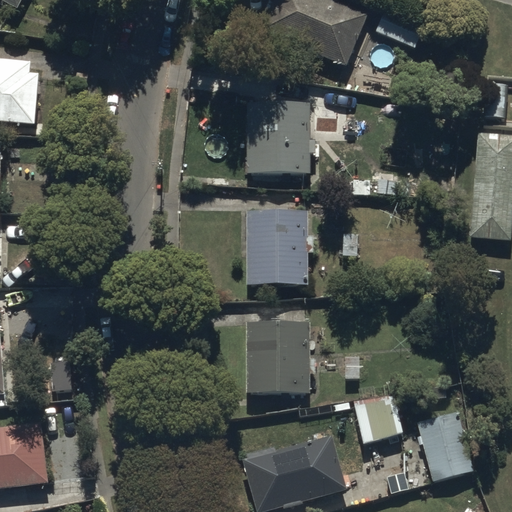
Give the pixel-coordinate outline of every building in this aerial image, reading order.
[(0,0),(19,10),(24,0),(0,0)] [(325,0),(273,0),(260,32),(347,68),(368,17),(325,0)] [(384,12),(376,32),(415,46),(423,26),(384,12)] [(0,61),(0,121),(35,125),(40,77),(29,76),(30,65),(0,61)] [(487,86),(484,120),(504,122),(507,88),(487,86)] [(344,94),(315,90),(314,107),(343,110),(344,94)] [(311,102),(247,103),(248,177),(312,176),(312,156),(316,156),(316,141),(311,141),(311,102)] [(374,117),(346,117),(345,146),(359,146),(359,142),(374,142),(374,117)] [(511,229),(511,138),(478,135),(470,239),(511,242),(511,229)] [(309,212),(247,212),(246,288),(309,287),(308,255),(313,255),(313,238),(308,238),(309,212)] [(310,324),(246,324),(247,397),(310,395),(309,375),(316,375),(316,359),(311,359),(310,324)] [(394,394),(353,404),(364,446),(404,436),(394,394)] [(459,413),(418,424),(434,483),(475,472),(459,413)] [(43,424),(0,428),(0,489),(49,484),(43,424)] [(348,490),(333,436),(242,462),(256,511),(271,511),(284,508),(285,511),(304,506),(303,503),(348,490)]
